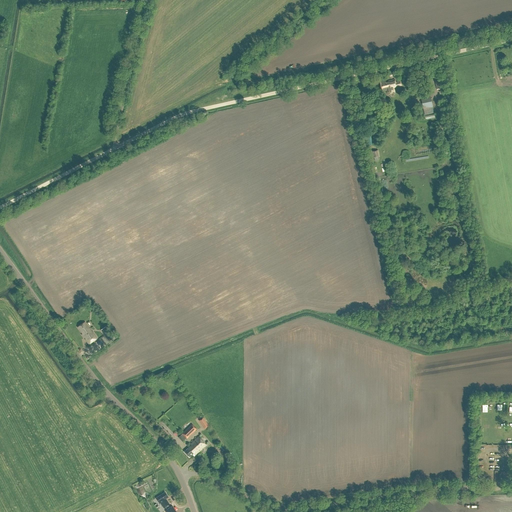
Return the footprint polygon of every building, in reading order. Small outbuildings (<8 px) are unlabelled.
[(434,76),(437,89),(442,88),(439,75),(434,76)] [(380,81),(380,83),(382,92),(386,91),(386,92),(387,94),(395,92),(394,89),(394,88),(401,87),(400,81),(397,82),(396,83),(396,82),(395,80),(395,79),(388,81),(388,82),(386,83),(385,81),(385,80),(380,81)] [(450,94),(442,95),(443,102),(444,102),(451,102),(450,94)] [(420,98),(423,110),(432,107),(433,107),(430,96),(420,98)] [(372,158),(374,158),(374,160),(375,161),(376,161),(377,161),(378,160),(378,158),(378,157),(379,156),(378,150),(371,151),(372,158)] [(90,329),(85,322),(78,327),(83,335),(82,335),(89,345),(97,339),(90,329)] [(69,332),(82,347),(87,344),(74,328),(69,332)] [(200,420),(206,428),(209,427),(203,418),(200,420)] [(182,434),(187,439),(197,429),(192,424),(182,434)] [(194,457),(206,445),(198,437),(190,445),(191,446),(184,452),(189,458),(192,455),(194,457)] [(169,505),(165,499),(168,497),(164,493),(156,499),(159,503),(164,509),(169,505)]
